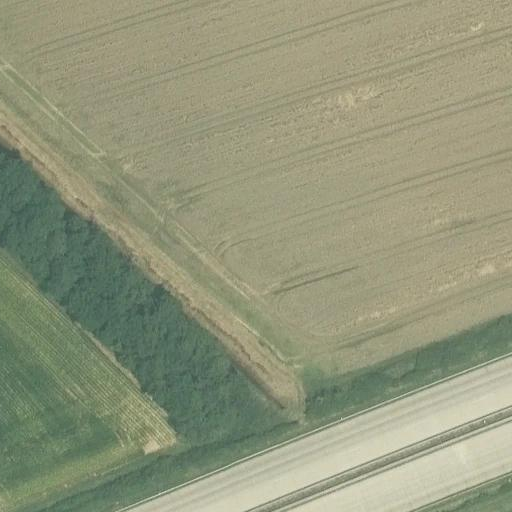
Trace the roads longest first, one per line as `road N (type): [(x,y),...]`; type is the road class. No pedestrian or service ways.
road 1 (motorway): [(511,381),(187,511)]
road 2 (motorway): [(356,511),(511,449)]
